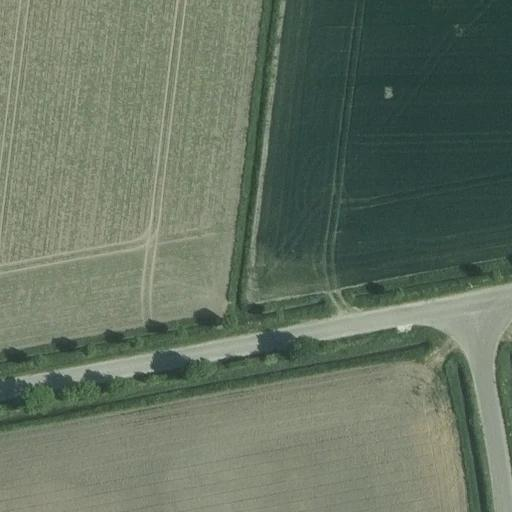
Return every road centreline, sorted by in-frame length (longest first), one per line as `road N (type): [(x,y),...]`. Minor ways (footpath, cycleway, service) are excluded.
road 1 (tertiary): [(0,389),(473,301)]
road 2 (unclassified): [(502,511),(473,301)]
